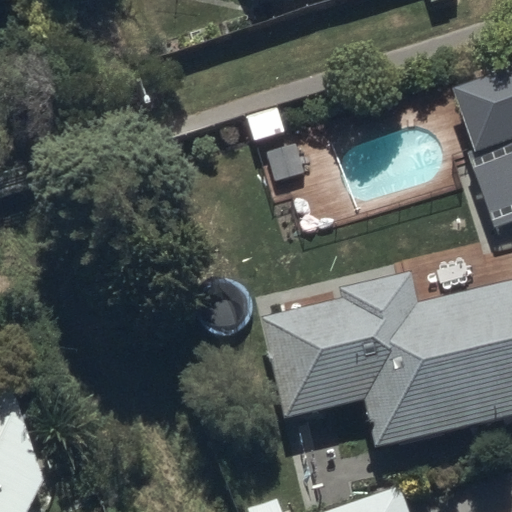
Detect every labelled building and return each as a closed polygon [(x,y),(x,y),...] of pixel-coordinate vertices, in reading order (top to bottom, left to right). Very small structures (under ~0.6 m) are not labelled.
[(329,10),(325,0),(258,0),(260,6),(280,0),(281,0),(289,22),(329,10)] [(280,112),(192,140),(201,169),(289,142),(280,112)] [(511,245),(499,249),(503,264),(418,285),(417,281),(342,300),(343,306),(266,326),(292,429),(368,410),(380,459),(511,425),(511,245)] [(0,511),(38,511),(49,490),(20,404),(0,394),(0,511)] [(409,511),(404,495),(350,511),(409,511)]
